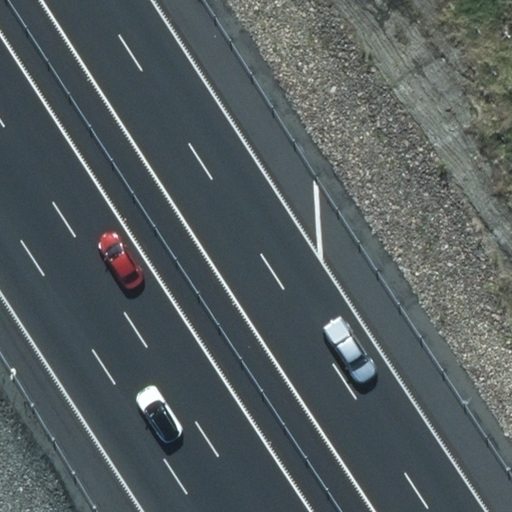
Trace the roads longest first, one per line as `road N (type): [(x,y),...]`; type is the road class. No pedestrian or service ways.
road 1 (motorway): [(112,0),(456,511)]
road 2 (motorway): [(235,511),(0,157)]
